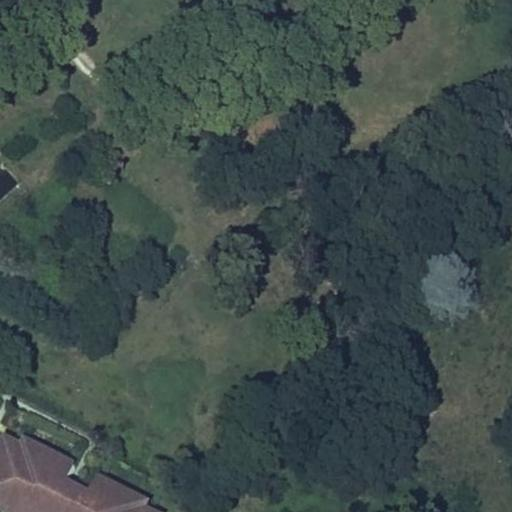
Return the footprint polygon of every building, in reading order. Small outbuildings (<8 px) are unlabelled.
[(0,239),(31,212),(25,206),(0,228),(0,239)] [(60,499),(72,477),(75,469),(42,452),(34,455),(22,449),(6,441),(0,452),(0,500),(8,504),(4,511),(144,511),(134,507),(132,498),(98,481),(94,489),(83,511),(60,499)] [(42,452),(25,443),(22,449),(34,455),(42,452)] [(83,511),(94,489),(72,477),(60,499),(83,511)] [(146,511),(149,507),(132,498),(134,507),(144,511),(146,511)]
